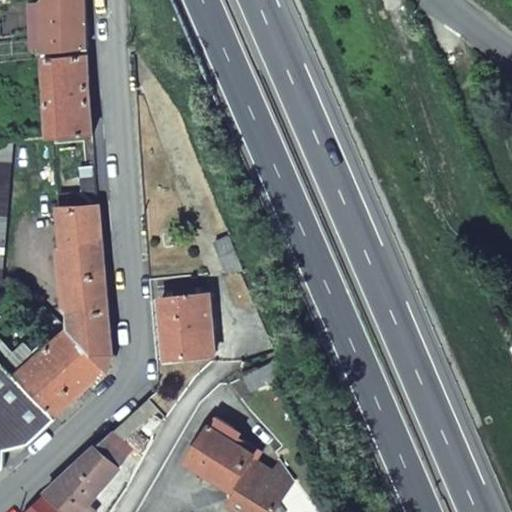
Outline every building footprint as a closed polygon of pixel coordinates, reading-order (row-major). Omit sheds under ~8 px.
[(38,0),(38,3),(41,52),(85,49),(86,48),(84,0),(38,0)] [(41,59),(47,139),(90,134),(92,134),(86,55),(41,59)] [(0,280),(8,143),(0,143),(0,280)] [(110,353),(98,206),(95,206),(57,210),(60,250),(56,251),(62,310),(66,315),(66,329),(104,373),(108,364),(110,357),(110,353)] [(240,273),(227,243),(222,245),(231,270),(233,275),(240,273)] [(212,249),(223,275),(225,279),(233,275),(231,270),(222,245),(212,249)] [(208,295),(151,299),(156,361),(213,357),(208,295)] [(66,329),(13,375),(52,418),(104,373),(66,329)] [(0,361),(0,451),(24,444),(52,418),(13,375),(0,361)] [(248,394),(283,378),(278,364),(277,363),(242,378),(248,394)] [(256,454),(238,441),(230,436),(235,429),(216,416),(186,461),(231,491),(232,488),(237,491),(229,504),(239,511),(249,511),(251,510),(252,511),(271,511),(288,487),(282,464),(278,459),(270,472),(253,460),(256,454)] [(238,441),(256,454),(259,450),(240,437),(238,441)] [(105,441),(43,497),(61,511),(83,511),(125,461),(105,441)] [(26,511),(61,511),(43,497),(26,511)]
